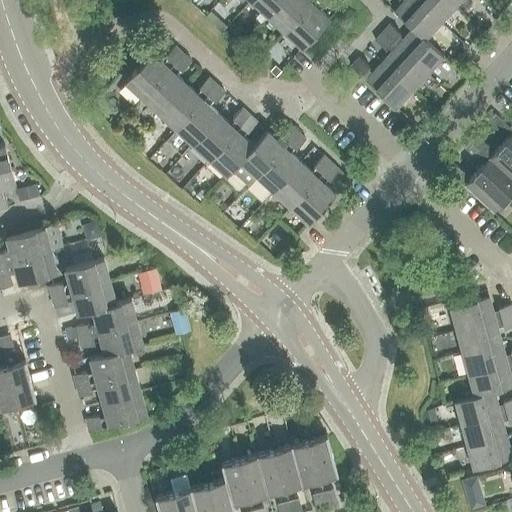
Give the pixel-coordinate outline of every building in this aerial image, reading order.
[(251,0),(251,1),(267,16),(282,0),(251,0)] [(309,0),(282,0),(267,16),(284,32),(312,2),(309,0)] [(394,12),(397,15),(412,29),(412,28),(424,39),(424,38),(439,22),(415,0),(404,0),(394,11),(394,12)] [(415,0),(439,22),(455,5),(449,0),(415,0)] [(284,32),(302,48),(329,18),(312,2),(284,32)] [(400,33),(390,23),(382,32),(392,41),(400,33)] [(443,55),(424,38),(424,39),(412,28),(412,29),(397,45),(427,73),(443,55)] [(392,41),(382,32),(375,40),(385,49),(392,41)] [(173,63),(183,53),(174,45),(165,56),(173,63)] [(381,62),(411,89),(427,73),(397,45),(381,62)] [(151,51),(124,81),(141,97),(169,68),(151,51)] [(181,71),(191,60),(183,53),(173,63),(181,71)] [(369,66),(359,57),(351,66),(361,75),(369,66)] [(365,79),(395,107),(411,89),(381,62),(365,79)] [(169,68),(141,97),(158,113),(186,83),(169,68)] [(207,94),(216,84),(208,76),(198,87),(207,94)] [(186,83),(158,113),(175,128),(203,98),(186,83)] [(215,101),(224,91),(216,84),(207,94),(215,101)] [(203,98),(175,128),(192,144),(219,114),(203,98)] [(240,125),(250,115),(241,107),(232,117),(240,125)] [(219,114),(192,144),(209,159),(236,129),(219,114)] [(509,127),(506,125),(494,114),(488,120),(503,134),(504,132),(508,136),(500,145),(511,155),(511,130),(509,128),(509,127)] [(248,132),(258,122),(250,115),(240,125),(248,132)] [(288,142),(297,131),(289,124),(288,124),(279,134),(288,142)] [(231,170),(240,161),(239,160),(253,145),(253,144),(236,129),(209,159),(226,175),(231,170)] [(266,130),(253,144),(253,145),(239,160),(240,161),(231,170),(248,185),(256,176),(284,146),(266,130)] [(296,149),(305,139),(297,131),(288,142),(296,149)] [(511,155),(500,145),(492,153),(488,149),(490,148),(475,134),(469,141),(511,179),(511,155)] [(511,191),(511,179),(469,141),(464,147),(478,160),(479,158),(484,162),(476,171),(505,198),(511,191)] [(4,145),(0,145),(0,194),(2,194),(3,193),(1,188),(15,184),(4,145)] [(284,146),(256,176),(273,191),(300,161),(284,146)] [(321,172),(331,162),(323,155),(322,155),(313,165),(321,172)] [(300,161),(273,191),(290,207),(317,177),(300,161)] [(505,198),(476,171),(468,179),(464,176),(465,174),(451,161),(445,168),(463,185),(493,212),(505,198)] [(329,180),(338,170),(339,170),(331,162),(321,172),(329,180)] [(317,177),(290,207),(306,222),(307,223),(335,193),(334,192),(317,177)] [(35,184),(17,189),(20,200),(38,195),(35,184)] [(56,223),(44,226),(5,237),(8,249),(0,251),(0,262),(51,249),(50,249),(62,245),(56,223)] [(51,249),(0,262),(0,287),(12,284),(9,272),(8,269),(13,268),(18,283),(26,280),(29,280),(37,277),(57,272),(56,269),(51,249)] [(103,257),(64,268),(70,291),(109,280),(103,257)] [(155,268),(144,271),(150,292),(160,289),(155,268)] [(29,280),(26,280),(28,290),(32,289),(40,287),(37,277),(29,280)] [(109,280),(70,291),(77,314),(91,310),(116,303),(116,302),(109,280)] [(62,282),(48,286),(51,296),(65,293),(62,282)] [(65,293),(51,296),(54,307),(68,303),(65,293)] [(494,319),(488,296),(449,307),(455,330),(494,319)] [(95,323),(89,325),(91,333),(97,331),(136,321),(130,298),(116,302),(116,303),(91,310),(95,323)] [(500,318),(511,314),(511,307),(511,303),(497,307),(500,318)] [(184,307),(171,311),(173,317),(186,314),(184,307)] [(511,314),(500,318),(503,328),(511,325),(511,314)] [(494,319),(455,330),(461,352),(501,341),(494,319)] [(136,321),(97,331),(103,353),(128,346),(128,348),(143,344),(136,321)] [(88,322),(75,326),(78,337),(91,333),(89,325),(88,322)] [(75,326),(65,329),(67,340),(78,337),(75,326)] [(91,333),(78,337),(81,347),(94,344),(91,333)] [(10,334),(0,336),(0,340),(3,351),(14,348),(10,334)] [(501,341),(461,352),(467,374),(506,363),(501,341)] [(103,353),(89,357),(95,380),(134,369),(128,348),(128,346),(103,353)] [(17,403),(35,398),(25,359),(6,364),(17,403)] [(494,392),(511,386),(511,383),(506,363),(467,374),(473,395),(473,396),(493,391),(494,392)] [(6,364),(0,365),(0,408),(17,403),(6,364)] [(134,369),(95,380),(101,402),(140,391),(134,369)] [(86,371),(73,375),(76,385),(89,382),(86,371)] [(89,382),(76,385),(79,396),(92,392),(89,382)] [(140,391),(101,402),(107,425),(147,414),(140,391)] [(499,413),(494,392),(493,391),(473,396),(473,395),(454,401),(460,424),(499,413)] [(505,411),(511,409),(511,398),(502,401),(505,411)] [(499,413),(460,424),(466,446),(506,435),(499,413)] [(98,415),(85,418),(88,430),(102,426),(98,415)] [(326,434),(308,439),(319,479),(337,474),(326,434)] [(466,446),(472,468),(472,469),(511,457),(506,435),(466,446)] [(308,439),(291,444),(302,483),(319,479),(308,439)] [(291,444),(273,449),(284,488),(302,483),(291,444)] [(273,449),(256,453),(267,493),(284,488),(273,449)] [(256,453),(239,458),(249,498),(267,493),(256,453)] [(220,463),(224,478),(225,478),(232,502),(249,498),(239,458),(220,463)] [(224,478),(207,483),(215,511),(234,511),(232,502),(225,478),(224,478)] [(215,511),(207,483),(189,487),(196,511),(215,511)] [(196,511),(189,487),(172,492),(177,511),(196,511)] [(337,503),(337,502),(333,488),(322,491),(326,506),(337,503)] [(316,509),(326,506),(322,491),(312,494),(316,509)] [(177,511),(172,492),(154,497),(158,511),(177,511)] [(482,497),(474,492),(466,495),(470,509),(473,508),(484,505),(482,497)] [(302,511),(298,498),(288,501),(290,511),(302,511)] [(102,511),(100,501),(90,504),(92,511),(102,511)] [(277,504),(279,511),(290,511),(288,501),(277,504)]
